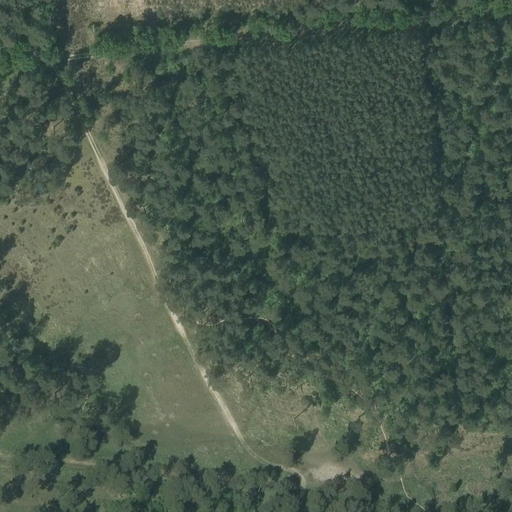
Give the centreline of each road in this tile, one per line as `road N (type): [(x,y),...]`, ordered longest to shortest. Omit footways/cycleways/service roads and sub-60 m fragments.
road 1 (track): [(48,58),(511,8)]
road 2 (track): [(48,58),(161,288)]
road 3 (track): [(224,411),(161,288)]
